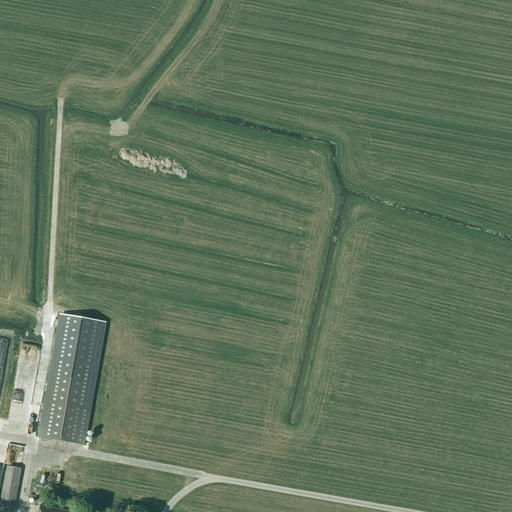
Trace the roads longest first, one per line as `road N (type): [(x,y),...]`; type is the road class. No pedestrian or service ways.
road 1 (unclassified): [(164,511),(209,477),(407,511)]
road 2 (track): [(0,435),(209,477)]
